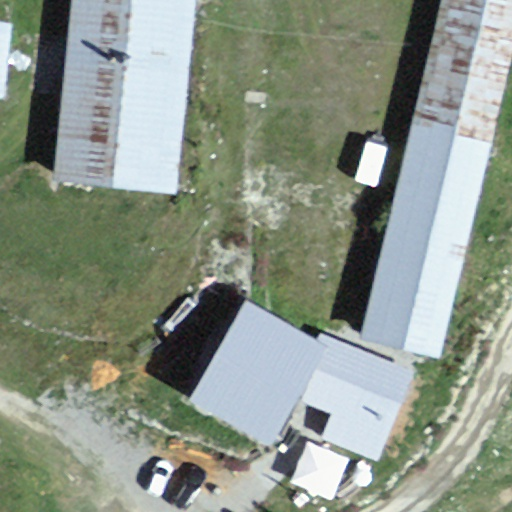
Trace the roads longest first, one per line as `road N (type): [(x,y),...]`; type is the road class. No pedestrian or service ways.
road 1 (track): [(511,356),(488,397),(390,507),(371,511)]
road 2 (track): [(0,404),(88,440),(164,511)]
